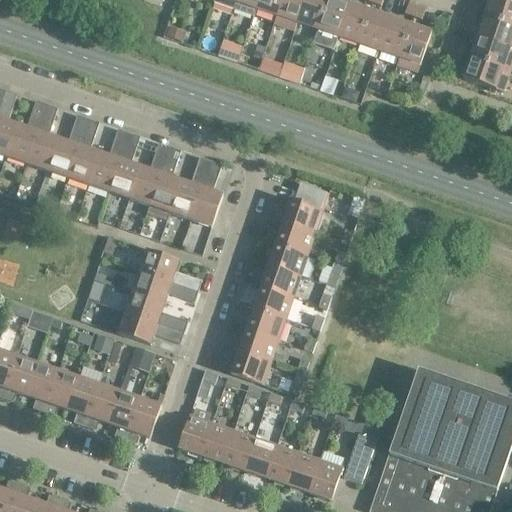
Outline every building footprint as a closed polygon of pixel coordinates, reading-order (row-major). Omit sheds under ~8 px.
[(236,0),(213,0),(213,4),(233,11),(236,0)] [(259,0),(236,0),(233,11),(253,18),(256,11),(259,0)] [(282,0),(259,0),(256,11),(276,18),(282,0)] [(305,0),(282,0),(276,18),(274,25),(294,32),(297,25),(305,0)] [(327,0),(305,0),(297,25),(317,32),(327,0)] [(349,6),(332,0),(327,0),(317,32),(337,39),(349,6)] [(511,5),(496,0),(489,0),(483,18),(511,28),(511,5)] [(467,3),(464,12),(476,16),(479,7),(467,3)] [(404,16),(413,19),(417,7),(408,4),(404,16)] [(369,13),(349,6),(337,39),(358,46),(369,13)] [(425,10),(417,7),(413,19),(421,22),(425,10)] [(476,16),(464,12),(461,20),(473,24),(476,16)] [(390,20),(369,13),(358,46),(378,53),(390,20)] [(511,43),(511,28),(483,18),(476,39),(510,50),(511,43)] [(410,27),(390,20),(378,53),(399,60),(410,27)] [(168,27),(164,37),(182,44),(186,33),(168,27)] [(431,34),(410,27),(399,60),(396,67),(417,75),(431,34)] [(511,67),(511,50),(510,50),(476,39),(469,59),(510,73),(511,67)] [(453,44),(450,52),(462,56),(465,48),(453,44)] [(256,46),(252,57),(261,60),(264,49),(256,46)] [(462,56),(450,52),(447,61),(459,65),(462,56)] [(510,73),(469,59),(462,80),(503,94),(510,73)] [(274,63),(270,76),(278,78),(282,66),(274,63)] [(17,97),(5,93),(0,108),(0,156),(6,159),(17,126),(7,123),(6,120),(9,118),(17,97)] [(26,130),(17,126),(6,159),(26,166),(46,107),(35,103),(28,124),(29,128),(26,130)] [(57,111),(46,107),(26,166),(47,173),(53,153),(58,140),(48,137),(47,134),(50,132),(57,111)] [(58,140),(53,153),(47,173),(67,180),(87,121),(76,117),(69,138),(70,142),(67,144),(58,140)] [(98,125),(87,121),(67,180),(88,187),(99,154),(89,151),(88,148),(91,146),(98,125)] [(108,158),(99,154),(88,187),(108,194),(129,135),(118,131),(110,153),(112,156),(108,158)] [(140,139),(129,135),(108,194),(129,201),(140,168),(131,165),(129,162),(132,160),(140,139)] [(149,172),(140,168),(129,201),(149,208),(169,149),(158,145),(151,167),(153,170),(149,172)] [(181,153),(169,149),(149,208),(170,215),(181,182),(172,179),(170,176),(173,174),(181,153)] [(190,186),(181,182),(170,215),(190,222),(210,163),(199,159),(192,181),(194,184),(190,186)] [(222,167),(210,163),(190,222),(211,229),(223,197),(212,193),(211,190),(214,188),(222,167)] [(300,186),(294,203),(322,213),(328,195),(300,186)] [(354,197),(347,215),(358,219),(364,201),(354,197)] [(283,220),(282,224),(315,235),(322,213),(294,203),(290,202),(285,216),(283,215),(283,220)] [(315,235),(282,224),(281,228),(278,232),(279,232),(275,246),(307,257),(315,235)] [(340,244),(349,247),(353,234),(345,231),(340,244)] [(307,257),(275,246),(270,259),(269,258),(269,263),(267,267),(300,278),(307,257)] [(179,263),(146,252),(139,274),(198,294),(202,283),(180,275),(177,277),(175,274),(179,263)] [(333,265),(342,268),(346,255),(337,252),(333,265)] [(300,278),(267,267),(266,271),(263,275),(264,276),(260,289),(293,300),(300,278)] [(96,273),(94,280),(103,284),(105,277),(96,273)] [(198,294),(139,274),(132,294),(164,305),(167,296),(171,294),(173,298),(194,305),(198,294)] [(326,287),(334,290),(339,277),(330,274),(326,287)] [(293,300),(260,289),(255,302),(254,302),(254,306),(252,310),(285,322),(293,300)] [(164,305),(132,294),(125,314),(184,335),(188,324),(166,316),(163,318),(161,315),(164,305)] [(318,309),(327,311),(331,299),(323,296),(318,309)] [(12,307),(9,316),(18,320),(21,310),(12,307)] [(285,322),(252,310),(251,314),(248,318),(250,319),(245,332),(278,343),(285,322)] [(184,335),(125,314),(117,336),(150,347),(153,337),(157,335),(159,339),(180,346),(184,335)] [(32,315),(27,329),(47,336),(52,321),(32,315)] [(311,330),(320,333),(324,320),(315,317),(311,330)] [(54,321),(51,329),(59,332),(62,324),(54,321)] [(278,343),(245,332),(241,345),(239,345),(239,349),(238,354),(271,365),(278,343)] [(80,334),(77,343),(89,348),(92,338),(80,334)] [(97,337),(92,351),(109,357),(113,343),(97,337)] [(304,352),(312,355),(316,342),(308,339),(304,352)] [(114,343),(107,363),(115,366),(122,346),(114,343)] [(134,348),(128,367),(148,374),(155,355),(134,348)] [(16,358),(0,352),(0,399),(2,400),(16,358)] [(271,365),(238,354),(236,358),(234,361),(235,362),(230,376),(263,387),(271,365)] [(37,365),(16,358),(2,400),(11,403),(13,397),(16,395),(26,398),(37,365)] [(296,373),(305,376),(309,363),(301,360),(296,373)] [(58,372),(37,365),(26,398),(36,401),(37,405),(35,412),(44,415),(58,372)] [(78,379),(58,372),(44,415),(52,418),(55,411),(58,409),(67,412),(78,379)] [(205,372),(202,381),(215,385),(218,377),(205,372)] [(417,372),(375,496),(369,511),(490,511),(511,448),(511,404),(500,400),(500,399),(499,399),(499,400),(475,392),(475,391),(474,390),(474,391),(469,389),(468,388),(468,389),(444,381),(444,380),(443,380),(443,381),(417,372)] [(99,386),(78,379),(67,412),(76,415),(78,419),(76,426),(84,429),(99,386)] [(240,384),(227,380),(224,388),(237,393),(240,384)] [(289,395),(297,398),(302,385),(293,382),(289,395)] [(119,393),(99,386),(84,429),(93,432),(96,425),(99,423),(108,426),(119,393)] [(261,392),(249,387),(246,396),(259,400),(261,392)] [(139,400),(119,393),(108,426),(117,429),(119,433),(116,440),(125,443),(139,400)] [(283,399),(270,395),(267,403),(280,407),(283,399)] [(161,408),(139,400),(125,443),(134,446),(136,439),(140,437),(150,440),(161,408)] [(305,406),(292,402),(289,410),(302,415),(305,406)] [(326,414),(314,409),(311,418),(324,422),(326,414)] [(196,411),(193,419),(190,418),(178,451),(192,455),(192,457),(196,457),(201,458),(212,425),(207,424),(210,416),(196,411)] [(348,421),(335,417),(332,425),(345,430),(348,421)] [(233,432),(212,425),(201,458),(205,459),(208,462),(209,461),(222,465),(233,432)] [(363,428),(360,437),(375,442),(378,433),(363,428)] [(255,440),(233,432),(222,465),(235,470),(235,471),(240,471),(244,473),(255,440)] [(360,437),(358,436),(343,480),(356,485),(361,486),(363,481),(364,475),(376,442),(375,442),(360,437)] [(277,447),(255,440),(244,473),(248,474),(252,477),(252,476),(265,480),(277,447)] [(298,454),(277,447),(265,480),(279,485),(278,486),(283,486),(287,487),(298,454)] [(323,453),(320,462),(309,495),(322,499),(321,501),(326,501),(331,502),(342,469),(339,468),(342,460),(323,453)] [(320,462),(298,454),(287,487),(291,489),(295,492),(295,490),(309,495),(320,462)] [(5,492),(0,490),(0,511),(10,511),(19,486),(10,483),(8,490),(5,492)] [(28,489),(19,486),(10,511),(32,511),(36,503),(27,500),(25,496),(28,489)] [(45,506),(36,503),(32,511),(55,511),(60,500),(51,497),(49,504),(45,506)] [(69,503),(60,500),(55,511),(67,511),(66,510),(69,503)]
